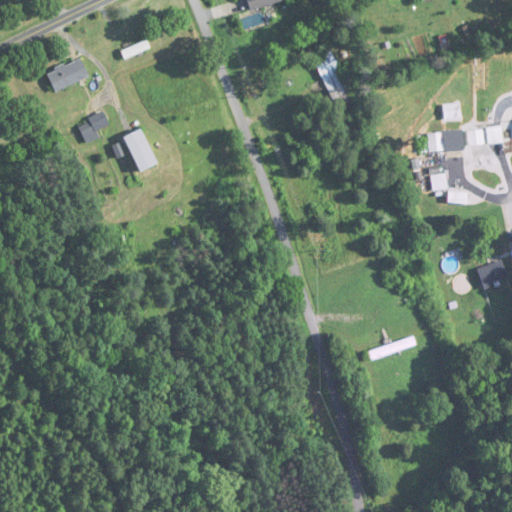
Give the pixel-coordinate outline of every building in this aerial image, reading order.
[(246,0),(251,12),(285,0),(246,0)] [(122,52),(125,60),(150,48),(146,41),(122,52)] [(332,104),(351,96),(333,52),(314,60),(332,104)] [(56,93),(89,76),(80,58),(47,75),(56,93)] [(460,119),(458,105),(443,107),(445,120),(460,119)] [(78,123),(84,138),(110,128),(104,112),(78,123)] [(158,164),(141,129),(123,138),(140,173),(158,164)] [(464,152),(463,131),(427,133),(428,154),(464,152)] [(431,176),(432,191),(447,189),(446,174),(431,176)] [(477,269),(483,287),(508,279),(502,261),(477,269)] [(368,352),(371,361),(417,346),(414,337),(368,352)]
